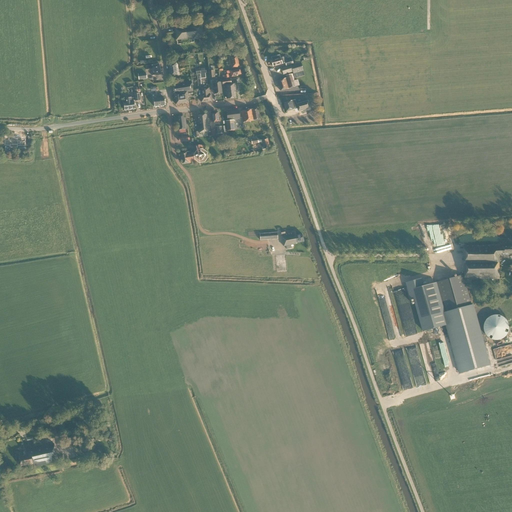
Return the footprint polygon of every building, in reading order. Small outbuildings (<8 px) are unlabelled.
[(202,29),(201,24),(191,26),(191,27),(175,29),(176,40),(193,38),(193,39),(203,38),(202,33),(205,32),(205,29),(202,29)] [(235,57),(235,55),(228,57),(231,69),(237,68),(237,66),(239,66),(236,56),(235,57)] [(285,62),(283,57),(280,58),(271,61),(273,67),(285,63),(286,66),(293,64),(291,58),(286,59),(287,61),(285,62)] [(179,75),(177,63),(168,65),(170,77),(179,75)] [(304,74),(301,63),(281,69),(283,75),(292,72),(294,79),(304,76),(304,74)] [(146,70),(151,69),(152,76),(160,75),(159,64),(151,66),(151,65),(145,66),(146,70)] [(294,81),(292,74),(288,75),(288,78),(277,81),(280,91),(295,87),(293,81),(294,81)] [(236,92),(235,83),(231,84),(230,80),(222,81),(222,85),(224,85),(225,93),(227,93),(227,99),(236,98),(235,92),(236,92)] [(188,94),(193,93),(191,81),(171,84),(172,94),(173,94),(174,99),(175,98),(176,105),(180,104),(186,103),(189,103),(188,97),(188,94)] [(222,93),(220,82),(213,83),(214,94),(222,93)] [(140,101),(139,93),(134,94),(135,98),(131,98),(125,98),(126,103),(123,103),(124,111),(135,109),(134,102),(133,101),(135,101),(140,101)] [(164,98),(157,98),(156,94),(153,95),(154,99),(153,99),(154,107),(165,105),(164,98)] [(296,104),(295,100),(290,101),(283,103),(286,112),(297,109),(298,112),(309,109),(307,101),(296,104)] [(248,124),(248,122),(260,120),(258,108),(241,111),(243,123),(244,125),(248,124)] [(240,118),(239,111),(226,112),(227,120),(240,118)] [(207,121),(206,115),(197,115),(198,121),(197,122),(199,133),(210,132),(209,123),(208,124),(207,120),(207,121)] [(183,118),(183,116),(178,117),(178,122),(177,122),(178,130),(187,129),(185,118),(183,118)] [(234,130),(233,120),(225,121),(227,131),(234,130)] [(12,136),(5,136),(4,145),(10,145),(10,144),(17,144),(17,146),(25,146),(25,137),(17,137),(17,138),(15,138),(12,136)] [(259,149),(261,148),(262,150),(269,148),(267,139),(262,140),(262,138),(257,139),(257,136),(252,137),(252,139),(251,140),(252,144),(258,143),(259,149)] [(193,162),(197,162),(195,152),(191,153),(191,151),(181,153),(182,164),(190,163),(190,162),(193,161),(193,162)] [(285,234),(284,231),(280,231),(281,235),(284,246),(286,246),(286,249),(291,248),(291,245),(296,244),(296,243),(303,242),(302,234),(294,235),(294,233),(283,235),(282,235),(285,234)] [(502,246),(502,245),(464,246),(464,275),(437,282),(446,312),(470,306),(463,280),(500,279),(499,256),(508,255),(508,254),(511,253),(511,246),(505,247),(505,245),(502,246)] [(435,259),(427,259),(427,270),(435,270),(435,259)] [(446,312),(437,282),(424,286),(422,278),(406,283),(410,299),(413,298),(423,332),(447,325),(443,313),(446,312)] [(471,305),(470,306),(446,312),(445,313),(461,373),(488,366),(471,305)] [(486,339),(508,338),(507,315),(485,316),(486,339)] [(434,361),(434,349),(423,350),(424,362),(434,361)] [(499,366),(511,362),(511,355),(497,359),(499,366)] [(58,461),(51,433),(39,435),(42,446),(25,450),(26,455),(23,456),(19,457),(21,466),(30,464),(30,465),(33,464),(34,467),(58,461)]
